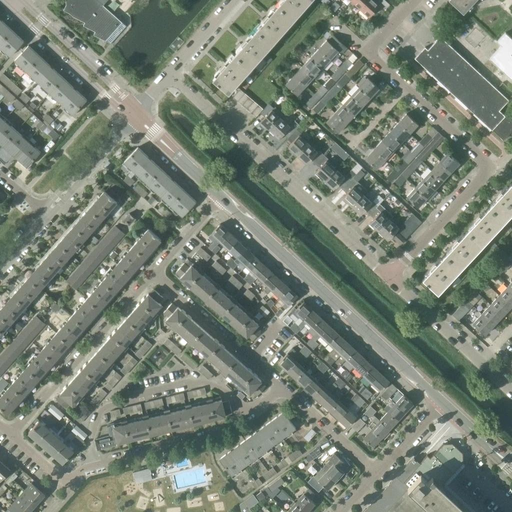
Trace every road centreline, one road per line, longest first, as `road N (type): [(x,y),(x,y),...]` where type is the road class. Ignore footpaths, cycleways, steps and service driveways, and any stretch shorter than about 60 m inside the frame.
road 1 (tertiary): [(442,402),(221,196)]
road 2 (residential): [(391,278),(171,74)]
road 3 (residential): [(391,278),(491,166),(401,84)]
road 4 (residential): [(251,411),(219,385),(196,381),(109,403),(89,427),(92,466)]
road 5 (residential): [(7,436),(158,270)]
road 6 (residential): [(92,466),(205,440),(251,411)]
road 7 (tertiary): [(134,115),(23,1)]
road 8 (tertiary): [(14,13),(134,115)]
road 9 (residential): [(47,212),(134,115)]
road 10 (residential): [(252,357),(158,270)]
road 11 (residential): [(376,474),(283,388)]
